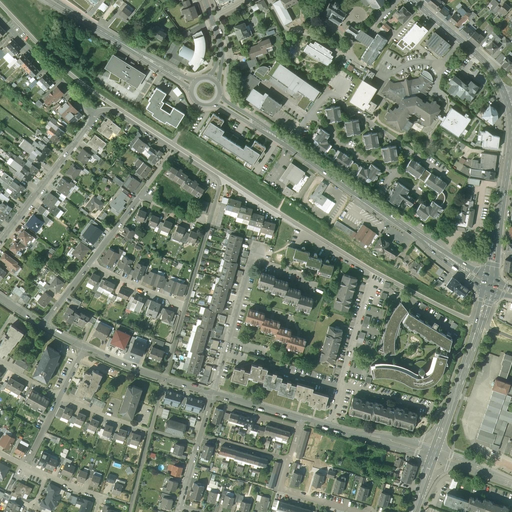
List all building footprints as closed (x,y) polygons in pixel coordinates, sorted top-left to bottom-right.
[(281,0),(279,0),(273,3),(284,25),(285,24),(286,25),(292,22),(291,21),(292,20),(286,8),(281,0)] [(281,0),(286,8),(299,1),(298,0),(281,0)] [(439,0),(434,0),(430,5),(438,11),(441,7),(443,5),(442,4),(440,2),(441,1),(439,0)] [(495,0),(492,0),(490,3),(493,5),(490,8),(493,11),(497,5),(499,4),(495,0)] [(263,1),(257,4),(261,10),(263,9),(264,11),(268,9),(263,1)] [(329,3),(325,9),(326,9),(323,13),(329,17),(328,18),(339,25),(346,13),(336,7),(339,4),(335,1),(333,5),(331,4),(329,3)] [(450,2),(441,7),(444,10),(446,9),(455,4),(455,3),(454,3),(452,1),(450,2)] [(108,6),(103,2),(98,9),(103,13),(108,6)] [(500,7),(498,9),(502,13),(501,15),(502,16),(510,7),(504,2),(500,7)] [(190,3),(183,5),(189,20),(198,17),(194,5),(191,6),(190,3)] [(468,11),(461,5),(457,10),(463,15),(466,12),(468,11)] [(403,6),(400,10),(398,8),(393,15),(396,18),(396,17),(397,18),(403,24),(411,14),(403,6)] [(125,7),(122,10),(119,14),(126,19),(131,12),(125,7)] [(444,10),(441,7),(438,11),(436,13),(443,19),(446,21),(448,20),(451,16),(444,10)] [(460,19),(454,13),(451,16),(448,20),(454,25),(460,19)] [(393,15),(385,23),(388,26),(396,18),(393,15)] [(460,19),(454,25),(458,28),(465,19),(462,16),(460,19)] [(244,23),(234,27),(239,40),(249,37),(249,36),(247,32),(246,29),(246,27),(244,23)] [(385,23),(381,27),(387,32),(391,28),(388,26),(385,23)] [(415,23),(396,44),(403,50),(406,46),(410,50),(427,30),(422,26),(421,27),(415,23)] [(358,31),(349,25),(346,30),(355,36),(358,31)] [(473,33),(465,25),(459,31),(468,39),(473,33)] [(160,30),(158,29),(156,33),(155,36),(158,37),(158,38),(163,41),(167,34),(160,30)] [(374,40),(359,30),(358,31),(355,36),(369,46),(374,40)] [(195,47),(195,51),(184,45),(183,46),(181,48),(180,49),(180,51),(179,53),(179,54),(190,60),(188,62),(195,70),(196,69),(198,67),(199,65),(200,66),(205,57),(203,56),(205,50),(205,43),(204,37),(201,31),(192,35),(194,39),(195,43),(195,47)] [(473,33),(468,39),(476,46),(482,39),(483,37),(479,34),(479,35),(475,31),(473,33)] [(435,33),(426,43),(432,48),(432,47),(435,49),(434,50),(439,55),(442,52),(444,53),(447,49),(446,48),(449,44),(443,39),(442,40),(440,39),(441,38),(435,33)] [(369,46),(361,59),(370,65),(379,52),(379,53),(381,50),(381,49),(387,40),(378,34),(374,40),(369,46)] [(501,39),(495,34),(493,36),(490,40),(492,42),(495,45),(501,39)] [(507,38),(502,41),(505,47),(510,44),(507,38)] [(259,45),(248,49),(251,58),(255,57),(255,56),(262,53),(263,54),(267,53),(266,49),(272,47),(269,39),(259,43),(259,45)] [(13,40),(7,45),(8,46),(7,47),(8,48),(9,47),(11,50),(17,44),(13,40)] [(332,52),(315,42),(312,47),(307,45),(304,51),(328,66),(332,60),(327,57),(329,54),(330,55),(332,52)] [(492,42),(486,48),(492,54),(498,47),(495,45),(492,42)] [(17,44),(11,50),(13,52),(14,54),(14,53),(15,54),(21,48),(17,44)] [(23,55),(17,61),(18,61),(18,62),(19,63),(21,65),(27,59),(23,55)] [(115,57),(113,56),(106,67),(111,70),(121,76),(126,78),(125,79),(137,86),(144,75),(125,63),(115,57)] [(511,63),(505,57),(500,63),(501,65),(507,71),(511,65),(511,63)] [(31,63),(27,59),(21,65),(22,65),(21,66),(22,67),(23,67),(25,69),(31,63)] [(459,60),(454,67),(459,71),(461,69),(463,67),(463,68),(465,65),(461,62),(462,61),(459,60)] [(297,75),(280,63),(277,61),(277,62),(276,62),(274,64),(272,67),(269,66),(267,68),(265,67),(263,67),(261,67),(259,69),(257,70),(254,74),(264,81),(266,79),(269,81),(272,76),(288,88),(287,90),(292,94),(294,95),(296,95),(297,95),(299,94),(300,93),(303,95),(299,101),(297,104),(300,106),(300,107),(304,110),(311,100),(313,102),(320,92),(303,79),(302,80),(297,76),(297,75)] [(31,63),(25,69),(27,71),(27,72),(28,73),(28,72),(29,73),(35,67),(31,63)] [(407,68),(397,73),(401,76),(409,73),(417,71),(423,70),(428,71),(432,76),(436,75),(434,70),(431,67),(424,64),(417,65),(407,68)] [(35,67),(29,73),(31,75),(31,76),(32,77),(32,76),(33,77),(39,71),(35,67)] [(121,76),(111,70),(109,79),(119,82),(121,76)] [(375,74),(369,70),(363,81),(368,84),(375,74)] [(427,101),(426,103),(424,103),(421,101),(421,99),(424,95),(426,94),(425,93),(426,92),(428,91),(427,90),(428,89),(429,88),(429,87),(430,86),(431,86),(431,84),(432,82),(432,77),(430,74),(427,72),(424,70),(422,73),(422,74),(419,79),(410,81),(411,82),(409,82),(409,81),(408,81),(406,80),(404,82),(403,82),(404,83),(402,84),(402,82),(393,84),(389,81),(382,92),(383,92),(384,94),(385,94),(387,95),(387,96),(389,96),(390,97),(390,99),(392,98),(394,99),(394,101),(396,101),(397,102),(397,103),(399,104),(399,105),(400,105),(398,108),(396,108),(395,108),(393,111),(390,109),(389,110),(387,110),(388,112),(387,113),(386,115),(385,116),(387,117),(387,118),(386,120),(391,123),(391,124),(393,124),(394,125),(394,127),(396,126),(400,129),(401,128),(403,128),(406,130),(412,122),(408,119),(407,116),(408,115),(410,114),(410,113),(410,112),(411,113),(414,112),(414,111),(415,112),(415,113),(417,113),(418,114),(419,115),(420,115),(421,116),(422,115),(424,116),(424,118),(425,118),(423,122),(426,124),(427,123),(428,123),(430,124),(433,119),(434,119),(434,117),(435,116),(437,115),(436,114),(439,109),(438,108),(438,107),(439,105),(435,103),(435,101),(433,102),(432,101),(430,104),(427,101)] [(46,74),(39,79),(40,80),(40,81),(41,82),(41,81),(43,84),(49,78),(46,74)] [(258,81),(250,75),(243,86),(247,89),(243,94),(247,97),(246,98),(254,104),(256,106),(264,95),(263,95),(256,90),(257,89),(257,87),(257,86),(256,84),(258,81)] [(466,84),(455,76),(450,82),(452,84),(448,89),(455,94),(456,92),(463,97),(465,95),(470,99),(476,93),(473,91),(477,86),(471,81),(466,86),(466,84)] [(49,78),(43,84),(46,86),(45,87),(46,88),(47,87),(47,88),(54,82),(49,78)] [(35,79),(29,85),(31,88),(37,81),(35,79)] [(363,81),(351,101),(363,108),(366,109),(366,110),(371,113),(376,104),(377,104),(370,100),(370,101),(368,100),(374,91),(375,88),(368,84),(363,81)] [(178,96),(183,93),(178,86),(173,90),(178,96)] [(57,87),(47,96),(47,98),(48,99),(45,101),(49,105),(54,100),(55,101),(63,94),(57,87)] [(166,93),(157,87),(149,101),(150,101),(146,108),(153,113),(152,115),(165,123),(167,121),(176,127),(185,114),(174,107),(173,108),(164,102),(162,101),(166,93)] [(264,95),(256,106),(254,104),(253,104),(258,107),(258,108),(262,110),(267,113),(273,116),(276,111),(276,110),(277,111),(282,105),(267,95),(265,93),(263,95),(264,95)] [(67,101),(61,106),(58,103),(52,108),(54,109),(55,109),(57,111),(58,110),(63,115),(63,114),(72,106),(67,101)] [(497,110),(490,105),(483,114),(483,118),(492,124),(497,118),(497,116),(497,113),(497,110)] [(72,106),(63,114),(69,120),(72,116),(77,121),(81,116),(72,106)] [(331,108),(325,109),(326,113),(325,113),(325,114),(327,116),(327,117),(327,116),(328,123),(332,122),(333,121),(337,120),(338,121),(342,120),(341,114),(342,111),(342,110),(341,111),(340,106),(334,107),(334,106),(331,107),(331,108)] [(470,119),(452,108),(446,117),(444,116),(442,118),(441,120),(443,121),(440,125),(459,137),(470,119)] [(209,137),(228,149),(233,141),(230,139),(223,135),(222,134),(224,130),(222,129),(220,127),(222,124),(224,120),(213,113),(198,136),(206,141),(209,137)] [(349,121),(344,122),(345,126),(344,126),(344,127),(345,129),(345,130),(346,130),(347,136),(351,135),(352,134),(356,133),(357,134),(361,134),(360,127),(360,124),(359,124),(359,119),(353,120),(353,119),(349,120),(349,121)] [(109,120),(106,123),(104,121),(98,130),(108,137),(110,134),(111,135),(113,132),(116,135),(121,129),(112,122),(109,120)] [(59,128),(56,131),(54,129),(52,131),(60,138),(65,132),(59,128)] [(330,134),(320,128),(317,132),(316,133),(316,134),(315,136),(313,136),(312,138),(315,140),(314,141),(314,143),(315,144),(316,146),(314,148),(316,149),(317,149),(318,150),(319,152),(320,153),(321,152),(325,155),(330,148),(332,146),(328,143),(327,138),(330,134)] [(121,129),(116,135),(122,140),(127,134),(121,129)] [(499,137),(493,135),(487,130),(485,130),(484,132),(481,131),(480,135),(481,135),(481,140),(483,140),(482,147),(498,148),(499,137)] [(60,138),(52,131),(50,134),(52,136),(50,139),(56,143),(60,138)] [(226,131),(223,135),(230,139),(232,135),(226,131)] [(368,134),(363,135),(363,139),(363,140),(364,142),(364,143),(365,143),(366,149),(369,148),(370,147),(374,147),(376,147),(379,147),(378,141),(379,141),(379,140),(379,137),(378,137),(378,132),(372,133),(372,132),(368,133),(368,134)] [(95,135),(90,141),(89,140),(87,144),(93,148),(96,151),(96,150),(99,146),(102,148),(106,143),(95,135)] [(135,135),(131,140),(135,143),(138,139),(139,138),(135,135)] [(232,135),(230,139),(233,141),(235,143),(238,139),(238,138),(233,135),(232,135)] [(1,136),(0,137),(0,141),(1,140),(5,143),(7,145),(9,141),(1,136)] [(147,144),(139,138),(138,139),(135,143),(133,146),(141,153),(144,149),(144,148),(147,144)] [(238,139),(235,143),(242,147),(244,143),(238,139)] [(235,143),(233,141),(228,149),(246,161),(244,165),(251,170),(266,147),(255,140),(253,143),(250,147),(248,146),(246,144),(243,148),(242,147),(235,143)] [(155,150),(147,144),(144,148),(144,149),(151,154),(148,158),(149,159),(155,163),(162,155),(155,149),(155,150)] [(51,150),(45,146),(43,149),(40,147),(38,149),(47,156),(51,150)] [(390,146),(386,146),(387,147),(381,148),(382,153),(381,153),(383,156),(384,162),(388,162),(389,160),(393,160),(394,161),(398,160),(397,154),(397,153),(398,150),(397,150),(396,146),(390,147),(390,146)] [(332,149),(330,148),(326,153),(328,154),(328,156),(329,156),(331,157),(332,158),(336,152),(334,151),(335,150),(334,149),(333,148),(332,148),(332,149)] [(47,156),(38,149),(36,152),(39,154),(36,157),(42,161),(47,156)] [(91,155),(83,149),(76,158),(84,164),(91,155)] [(343,154),(338,150),(336,152),(332,158),(331,159),(336,162),(335,163),(337,164),(338,164),(340,165),(340,167),(342,168),(342,167),(347,170),(353,162),(354,161),(348,157),(348,156),(344,153),(343,154)] [(497,155),(483,153),(482,159),(481,159),(481,164),(478,163),(478,161),(472,160),(471,169),(484,171),(494,172),(497,155)] [(140,167),(136,172),(143,177),(144,178),(151,168),(138,158),(135,163),(140,167)] [(23,167),(14,159),(10,165),(19,172),(22,169),(24,171),(26,169),(23,167)] [(421,164),(416,161),(416,162),(411,159),(404,168),(408,171),(407,172),(409,173),(410,172),(412,174),(412,175),(414,176),(415,175),(418,178),(425,168),(420,165),(421,164)] [(296,184),(303,173),(304,172),(291,162),(279,180),(286,184),(289,179),(296,184)] [(354,163),(353,162),(348,169),(349,170),(350,171),(351,172),(352,172),(353,172),(354,173),(359,167),(358,166),(358,165),(357,164),(356,163),(355,163),(354,163)] [(82,170),(73,163),(65,174),(74,180),(82,170)] [(371,163),(368,168),(364,168),(360,166),(359,167),(354,173),(353,175),(357,178),(357,179),(358,180),(360,179),(362,181),(362,182),(363,183),(365,180),(367,181),(368,181),(369,181),(370,180),(371,179),(374,181),(375,180),(375,178),(376,177),(377,177),(378,175),(378,174),(381,170),(371,163)] [(172,164),(165,174),(182,185),(181,186),(199,198),(206,188),(196,182),(197,182),(194,180),(193,182),(187,177),(188,176),(182,172),(182,170),(180,169),(172,164)] [(33,165),(30,168),(28,166),(26,169),(35,175),(39,170),(33,165)] [(17,172),(9,166),(7,169),(15,174),(15,175),(17,172)] [(35,175),(26,169),(24,171),(27,173),(24,176),(30,181),(35,175)] [(471,169),(470,169),(470,174),(471,175),(481,177),(482,173),(484,173),(484,171),(471,169)] [(426,170),(420,178),(424,181),(430,173),(426,170)] [(14,179),(5,172),(0,178),(6,182),(10,185),(11,182),(14,179)] [(437,176),(436,177),(430,172),(430,173),(424,181),(424,182),(429,185),(428,186),(430,187),(431,187),(433,188),(433,190),(435,191),(435,190),(440,193),(441,191),(447,184),(441,180),(441,179),(437,176)] [(303,173),(296,184),(292,189),(298,192),(309,177),(303,173)] [(123,183),(122,184),(133,192),(140,182),(130,174),(123,183)] [(69,184),(62,178),(58,183),(60,184),(57,189),(66,197),(70,192),(67,191),(71,186),(71,185),(69,184)] [(412,198),(406,194),(409,190),(405,187),(402,185),(402,184),(397,182),(394,186),(395,187),(394,188),(393,188),(391,190),(392,191),(390,194),(391,195),(389,199),(387,198),(387,199),(390,201),(394,204),(398,206),(400,203),(400,202),(401,199),(402,198),(407,201),(406,202),(411,206),(415,200),(414,201),(412,199),(412,198)] [(19,183),(17,186),(14,184),(12,187),(21,193),(25,188),(19,183)] [(294,192),(286,186),(282,192),(289,197),(290,195),(292,196),(294,192)] [(21,193),(12,187),(10,190),(13,191),(11,194),(17,199),(21,193)] [(314,193),(312,195),(311,195),(310,197),(322,205),(327,198),(321,194),(322,191),(317,188),(314,193)] [(127,195),(122,191),(115,200),(114,199),(110,205),(111,205),(120,212),(123,209),(121,207),(119,205),(123,200),(127,195)] [(440,193),(434,201),(440,206),(442,203),(443,204),(444,201),(445,198),(445,196),(443,193),(441,191),(440,193)] [(9,199),(1,193),(0,194),(0,197),(4,200),(7,202),(9,199)] [(58,199),(50,193),(43,202),(51,208),(54,205),(58,199)] [(103,204),(94,197),(86,206),(91,210),(95,206),(99,209),(103,204)] [(235,199),(229,198),(227,204),(226,209),(232,211),(235,199)] [(331,202),(327,198),(322,205),(320,208),(325,211),(331,202)] [(241,201),(235,199),(232,211),(238,212),(240,205),(241,201)] [(4,200),(1,205),(0,204),(0,208),(7,214),(12,208),(6,204),(7,202),(4,200)] [(430,205),(425,205),(421,202),(414,212),(419,215),(418,216),(420,217),(421,217),(423,218),(423,219),(425,221),(429,214),(436,219),(437,217),(437,216),(438,214),(439,214),(440,212),(439,212),(442,207),(440,206),(434,201),(433,200),(430,205)] [(209,203),(203,201),(200,212),(206,214),(209,203)] [(461,211),(454,216),(453,222),(454,223),(453,229),(465,231),(466,228),(468,228),(471,228),(474,209),(469,208),(468,207),(467,207),(468,204),(462,203),(461,211)] [(46,209),(41,205),(37,210),(39,211),(43,214),(46,209)] [(61,210),(54,205),(51,208),(49,211),(56,217),(61,210)] [(246,207),(240,205),(238,212),(237,216),(243,218),(246,207)] [(253,209),(246,207),(243,218),(249,220),(251,213),(253,209)] [(146,213),(139,210),(135,218),(143,221),(145,215),(146,213)] [(43,214),(39,211),(35,216),(33,215),(26,224),(37,232),(44,223),(46,225),(50,220),(43,214)] [(249,220),(248,224),(255,225),(258,215),(251,213),(249,220)] [(152,215),(149,224),(156,227),(158,221),(159,218),(152,215)] [(264,216),(258,215),(255,225),(261,227),(263,220),(264,216)] [(172,223),(165,220),(164,223),(161,229),(169,232),(172,223)] [(269,222),(263,220),(261,227),(260,231),(266,233),(269,222)] [(354,232),(337,221),(334,225),(351,236),(354,232)] [(276,224),(269,222),(266,233),(272,235),(276,224)] [(91,225),(87,229),(98,238),(103,232),(96,227),(92,223),(91,225)] [(185,229),(178,225),(174,234),(182,237),(184,231),(185,229)] [(370,230),(362,225),(356,233),(354,237),(362,242),(370,230)] [(134,231),(126,227),(123,234),(126,235),(131,238),(134,231)] [(94,244),(98,238),(87,229),(83,235),(82,235),(87,239),(94,244)] [(34,237),(24,230),(22,232),(20,232),(17,236),(21,239),(22,239),(26,242),(28,243),(30,240),(31,241),(34,237)] [(198,234),(191,230),(190,233),(187,239),(195,243),(198,234)] [(375,234),(370,230),(362,242),(367,246),(373,238),(375,234)] [(237,235),(230,234),(228,240),(241,244),(243,237),(237,235)] [(388,243),(380,238),(373,249),(382,254),(383,252),(389,256),(393,248),(387,245),(388,243)] [(241,244),(228,240),(227,246),(239,250),(241,244)] [(18,244),(15,241),(12,245),(11,245),(11,246),(10,248),(20,256),(23,252),(21,251),(23,248),(22,247),(18,244)] [(86,247),(82,243),(82,244),(80,243),(75,250),(72,254),(73,254),(81,260),(90,249),(86,247)] [(239,250),(227,246),(225,253),(237,256),(239,250)] [(296,249),(288,246),(287,249),(287,250),(286,252),(286,254),(286,257),(286,260),(293,262),(293,259),(306,262),(305,265),(318,269),(317,273),(330,277),(333,266),(328,264),(329,261),(328,260),(327,260),(326,260),(326,261),(325,263),(321,262),(321,259),(316,257),(317,255),(317,254),(316,253),(315,253),(314,254),(313,257),(309,255),(309,252),(304,251),(305,248),(305,247),(304,247),(303,246),(303,247),(302,247),(301,250),(296,248),(296,249)] [(393,248),(389,256),(394,259),(398,251),(393,248)] [(113,253),(108,251),(105,256),(103,257),(102,259),(103,261),(105,262),(108,263),(112,264),(113,264),(116,258),(118,254),(117,253),(113,251),(113,253)] [(17,262),(5,253),(0,258),(9,265),(8,266),(15,272),(20,266),(16,264),(17,262)] [(237,256),(225,253),(223,259),(225,259),(235,262),(237,256)] [(126,260),(123,258),(119,266),(125,270),(127,270),(129,267),(132,260),(127,258),(126,260)] [(235,262),(225,259),(223,266),(235,269),(237,263),(235,262)] [(420,265),(414,262),(410,268),(416,272),(420,265)] [(145,266),(138,263),(134,271),(132,275),(140,278),(143,271),(145,266)] [(235,269),(223,266),(221,272),(234,275),(235,269)] [(440,267),(436,273),(440,276),(444,270),(440,267)] [(147,282),(153,284),(157,274),(150,271),(149,275),(147,282)] [(234,275),(221,272),(220,278),(232,282),(234,275)] [(275,277),(261,272),(258,285),(262,286),(263,286),(267,287),(267,288),(271,289),(275,278),(275,277)] [(100,277),(93,273),(88,282),(96,285),(98,281),(100,277)] [(157,274),(153,284),(160,287),(160,286),(162,280),(164,276),(157,274)] [(341,284),(337,297),(336,298),(336,299),(337,300),(335,307),(347,311),(347,310),(348,306),(349,307),(349,306),(348,306),(348,304),(350,304),(350,303),(349,303),(349,301),(350,301),(351,301),(349,301),(350,298),(351,298),(350,298),(351,294),(352,294),(351,294),(352,290),(354,291),(354,290),(352,290),(353,287),(354,288),(354,287),(353,287),(354,285),(355,285),(354,284),(355,282),(356,282),(355,282),(356,278),(344,274),(342,281),(341,282),(341,283),(341,284)] [(457,280),(452,277),(446,285),(462,297),(468,289),(459,283),(459,282),(457,280)] [(50,286),(49,288),(50,288),(56,293),(63,284),(56,278),(50,286)] [(232,282),(220,278),(218,284),(228,287),(230,288),(232,282)] [(288,282),(275,278),(271,289),(271,291),(275,292),(276,292),(281,293),(280,294),(285,295),(287,287),(288,282)] [(177,282),(170,279),(169,283),(167,290),(173,292),(177,282)] [(115,284),(105,280),(105,281),(102,287),(103,287),(106,288),(112,291),(115,284)] [(184,284),(177,282),(173,292),(180,295),(180,294),(182,287),(184,284)] [(43,287),(39,284),(37,286),(45,292),(47,289),(43,287)] [(218,284),(216,284),(214,290),(226,294),(228,287),(218,284)] [(17,287),(16,286),(12,291),(20,297),(23,292),(24,292),(17,287)] [(301,291),(287,287),(285,295),(283,299),(288,301),(288,300),(293,301),(293,302),(297,303),(299,295),(301,291)] [(121,288),(117,295),(127,300),(130,292),(121,288)] [(226,294),(214,290),(212,296),(225,300),(226,294)] [(25,292),(20,297),(27,303),(31,297),(25,292)] [(45,292),(38,301),(45,306),(52,297),(45,292)] [(145,298),(136,294),(133,302),(137,304),(142,306),(143,304),(145,298)] [(313,299),(299,295),(297,303),(296,308),(300,309),(301,308),(305,310),(310,312),(313,299)] [(225,300),(212,296),(211,303),(223,306),(225,300)] [(161,304),(151,301),(148,307),(146,314),(156,317),(158,311),(161,304)] [(223,306),(211,303),(209,309),(216,311),(221,312),(223,306)] [(394,314),(393,313),(392,315),(390,319),(391,320),(390,321),(387,320),(383,334),(385,334),(384,337),(382,337),(379,350),(382,351),(381,355),(387,354),(388,353),(391,354),(395,340),(394,340),(395,337),(396,337),(400,324),(396,323),(397,321),(398,322),(400,318),(402,316),(404,313),(406,311),(400,303),(398,306),(396,309),(397,310),(394,314)] [(74,309),(69,306),(63,317),(67,319),(67,320),(72,323),(73,320),(76,315),(73,314),(72,313),(74,309)] [(209,309),(205,308),(203,314),(214,317),(216,311),(209,309)] [(173,312),(166,309),(163,316),(162,319),(162,320),(163,318),(170,321),(169,322),(170,322),(173,314),(173,312)] [(265,313),(249,309),(246,320),(253,322),(252,324),(254,324),(255,323),(262,325),(264,317),(265,313)] [(80,312),(79,314),(75,312),(73,314),(76,315),(73,320),(84,326),(87,321),(89,317),(80,312)] [(436,325),(434,323),(432,327),(418,318),(420,315),(417,313),(415,316),(408,312),(402,321),(408,325),(407,326),(413,330),(414,328),(424,335),(423,336),(429,340),(430,339),(440,345),(440,347),(447,349),(448,347),(450,348),(452,339),(448,337),(450,334),(448,332),(446,335),(434,328),(436,325)] [(439,313),(435,319),(440,322),(443,316),(439,313)] [(214,317),(203,314),(202,320),(213,323),(214,317)] [(368,327),(371,317),(365,315),(362,325),(368,327)] [(96,319),(91,316),(88,322),(94,324),(96,319)] [(280,322),(264,317),(262,325),(261,328),(276,333),(278,326),(280,322)] [(213,323),(202,320),(200,326),(209,329),(211,330),(213,323)] [(455,330),(458,325),(453,322),(450,327),(455,330)] [(96,328),(93,334),(99,337),(104,327),(98,324),(99,323),(96,328)] [(5,339),(2,345),(0,344),(0,354),(1,355),(3,352),(6,355),(9,350),(10,348),(11,349),(14,344),(13,344),(15,342),(16,343),(19,339),(18,338),(20,335),(21,336),(24,333),(11,325),(7,332),(10,334),(9,335),(5,333),(2,337),(5,339)] [(200,326),(197,326),(196,332),(207,335),(209,329),(200,326)] [(291,330),(278,326),(276,333),(275,337),(288,341),(286,346),(302,350),(306,339),(290,335),(291,330)] [(342,330),(329,326),(324,343),(337,346),(342,330)] [(104,327),(99,337),(105,340),(108,334),(111,329),(110,328),(110,330),(104,327)] [(111,343),(124,348),(125,347),(130,336),(117,330),(113,339),(111,343)] [(363,343),(366,333),(361,331),(357,342),(363,343)] [(207,335),(196,332),(194,338),(205,341),(207,335)] [(165,342),(153,337),(152,340),(157,343),(157,345),(163,347),(165,342)] [(205,341),(194,338),(192,345),(203,348),(205,341)] [(136,353),(141,342),(135,339),(134,344),(131,351),(136,353)] [(145,348),(146,344),(141,342),(136,353),(142,355),(145,348)] [(324,343),(319,360),(333,363),(337,346),(324,343)] [(203,348),(192,345),(190,351),(193,351),(201,354),(203,348)] [(47,346),(44,352),(45,353),(40,364),(39,363),(33,374),(39,377),(38,377),(47,382),(51,374),(48,373),(49,370),(52,371),(57,360),(54,359),(54,357),(56,358),(59,353),(53,350),(54,349),(47,346)] [(164,351),(153,346),(148,357),(160,361),(164,351)] [(201,354),(193,351),(191,358),(202,361),(204,355),(201,354)] [(419,378),(412,376),(408,373),(404,371),(402,370),(399,369),(394,368),(388,367),(384,367),(380,367),(376,367),(375,364),(372,365),(371,365),(371,366),(370,367),(371,368),(371,370),(370,374),(372,375),(373,377),(376,377),(376,375),(378,375),(378,376),(381,376),(384,376),(384,375),(389,375),(389,377),(394,378),(395,377),(399,378),(399,380),(404,382),(405,381),(407,382),(410,384),(409,385),(413,386),(415,387),(418,387),(420,387),(420,386),(424,386),(427,385),(428,386),(431,385),(432,384),(434,383),(436,381),(437,380),(436,379),(438,377),(440,374),(442,374),(443,372),(444,370),(445,366),(443,366),(444,364),(447,365),(446,360),(448,355),(436,352),(435,356),(437,356),(434,367),(431,373),(425,377),(419,378)] [(511,361),(511,356),(504,354),(501,364),(503,365),(510,367),(511,361)] [(29,364),(18,358),(15,363),(26,370),(29,364)] [(202,361),(191,358),(189,364),(200,367),(202,361)] [(422,362),(421,362),(420,362),(418,362),(417,363),(418,365),(417,366),(416,367),(416,368),(415,370),(416,370),(416,371),(418,371),(418,370),(419,369),(419,368),(421,367),(422,368),(423,368),(424,369),(424,370),(426,370),(425,368),(426,368),(426,366),(425,366),(424,365),(422,364),(422,362)] [(200,367),(189,364),(187,370),(198,373),(200,367)] [(258,366),(252,364),(250,372),(248,376),(264,381),(266,372),(267,369),(261,367),(262,365),(258,364),(258,366)] [(502,366),(502,365),(499,375),(506,378),(510,368),(502,366)] [(244,368),(241,367),(240,369),(234,368),(231,379),(246,384),(248,376),(250,372),(244,370),(244,368)] [(89,373),(86,372),(82,379),(81,379),(78,386),(79,386),(77,390),(75,394),(83,398),(85,396),(86,395),(87,396),(88,396),(91,397),(92,395),(95,389),(96,389),(99,383),(98,382),(102,374),(94,370),(93,373),(92,374),(91,372),(89,373)] [(272,374),(266,372),(264,381),(263,384),(267,385),(267,386),(272,387),(278,389),(281,381),(282,377),(276,375),(277,373),(273,372),(272,374)] [(17,381),(10,378),(5,386),(12,390),(17,381)] [(498,379),(496,378),(495,379),(494,382),(495,383),(494,383),(493,384),(494,385),(493,385),(492,388),(492,389),(494,390),(506,394),(507,394),(507,393),(511,394),(511,385),(510,384),(510,383),(505,382),(498,379)] [(17,381),(12,390),(19,394),(24,385),(17,381)] [(287,382),(281,381),(278,389),(277,393),(293,397),(293,395),(296,385),(290,383),(291,382),(287,381),(287,382)] [(313,388),(297,383),(296,385),(293,395),(297,396),(297,398),(299,399),(300,398),(300,397),(302,398),(302,399),(302,400),(304,400),(305,400),(306,399),(309,400),(308,403),(312,405),(313,406),(314,407),(315,406),(315,405),(317,406),(317,407),(317,408),(319,408),(320,408),(321,407),(325,408),(326,405),(328,395),(312,391),(313,388)] [(141,388),(133,385),(131,389),(128,387),(120,410),(124,412),(123,415),(132,418),(137,404),(136,404),(137,402),(138,402),(140,393),(139,393),(141,388)] [(91,397),(88,396),(87,396),(86,395),(85,396),(83,398),(75,394),(77,390),(72,388),(70,393),(91,403),(93,397),(94,396),(92,395),(91,397)] [(50,400),(32,390),(25,402),(26,403),(25,404),(30,407),(30,405),(32,406),(31,407),(36,410),(36,409),(38,410),(37,411),(42,413),(43,412),(50,400)] [(506,394),(494,390),(494,391),(493,390),(480,428),(492,433),(492,432),(496,434),(498,434),(503,420),(507,422),(511,412),(506,411),(511,397),(506,395),(506,394)] [(163,401),(171,404),(174,393),(166,391),(166,392),(163,400),(163,401)] [(171,404),(178,406),(179,404),(181,396),(182,395),(174,393),(171,404)] [(106,403),(93,397),(91,402),(104,408),(106,403)] [(184,407),(192,410),(195,399),(187,397),(187,398),(185,405),(184,407)] [(374,403),(353,397),(348,412),(369,418),(370,417),(374,403)] [(192,410),(200,412),(200,411),(202,403),(203,401),(195,399),(192,410)] [(395,408),(374,402),(374,403),(370,417),(391,423),(391,422),(395,408)] [(73,410),(66,407),(62,416),(69,419),(71,415),(73,410)] [(417,413),(396,407),(395,408),(391,422),(412,428),(417,413)] [(223,410),(216,408),(212,422),(219,424),(219,423),(223,410)] [(169,410),(164,409),(161,417),(167,419),(169,410)] [(86,416),(79,412),(76,417),(75,422),(82,425),(86,416)] [(238,415),(230,413),(230,414),(228,420),(236,422),(238,415)] [(246,417),(238,415),(236,422),(244,424),(246,417)] [(196,418),(190,417),(188,425),(194,427),(196,418)] [(254,420),(246,417),(244,424),(252,427),(254,420)] [(99,421),(92,418),(89,423),(88,427),(95,431),(99,421)] [(185,424),(169,419),(166,430),(182,435),(185,424)] [(503,420),(498,434),(503,436),(507,422),(503,420)] [(113,426),(106,424),(104,429),(103,433),(103,434),(110,436),(113,426)] [(274,427),(266,425),(265,429),(264,432),(272,434),(274,427)] [(282,429),(274,427),(272,434),(280,436),(282,429)] [(127,431),(119,428),(118,434),(116,438),(117,438),(124,440),(127,431)] [(492,433),(480,428),(476,438),(491,443),(493,444),(493,443),(496,434),(492,432),(492,433)] [(290,432),(282,429),(280,436),(288,439),(290,432)] [(141,435),(133,433),(131,438),(130,442),(138,445),(141,435)] [(498,434),(496,434),(493,443),(499,446),(503,436),(498,434)] [(11,437),(7,435),(6,437),(1,444),(9,448),(12,442),(13,441),(14,439),(14,437),(12,436),(11,437)] [(19,444),(19,443),(17,447),(15,452),(23,456),(27,448),(19,444)] [(183,446),(175,443),(173,452),(180,454),(181,455),(181,454),(183,446)] [(213,446),(205,444),(201,457),(209,459),(213,446)] [(229,448),(221,446),(219,453),(227,455),(229,448)] [(237,450),(229,448),(227,455),(235,457),(237,450)] [(244,453),(237,450),(235,457),(235,458),(242,460),(244,453)] [(51,454),(43,451),(38,463),(45,466),(49,457),(51,454)] [(252,455),(244,453),(242,460),(250,462),(252,455)] [(260,457),(252,455),(250,462),(258,464),(260,457)] [(58,461),(49,457),(45,466),(54,470),(58,461)] [(268,459),(260,457),(258,464),(266,466),(268,459)] [(281,463),(275,461),(268,487),(273,488),(281,463)] [(9,467),(0,462),(0,477),(3,479),(9,467)] [(417,465),(407,462),(404,471),(409,472),(409,473),(413,475),(417,465)] [(68,464),(66,463),(65,465),(64,469),(64,470),(62,474),(70,477),(75,467),(68,464)] [(177,466),(174,465),(171,473),(179,476),(182,467),(177,466)] [(87,472),(80,470),(76,479),(84,482),(86,476),(88,472),(87,472)] [(301,474),(294,471),(290,484),(298,486),(301,474)] [(409,472),(404,471),(401,480),(411,483),(413,475),(409,473),(409,472)] [(324,475),(315,473),(312,485),(320,487),(324,475)] [(93,475),(93,474),(92,478),(90,484),(97,487),(101,477),(93,475)] [(115,476),(109,474),(106,480),(113,483),(115,476)] [(214,481),(216,475),(212,474),(209,487),(211,488),(211,490),(217,491),(219,482),(214,481)] [(459,478),(453,476),(449,488),(454,490),(459,478)] [(172,480),(169,479),(168,479),(169,479),(166,487),(166,488),(170,489),(175,491),(175,490),(174,490),(176,486),(176,485),(177,482),(172,480)] [(345,481),(336,479),(333,491),(341,493),(345,481)] [(204,486),(200,485),(201,483),(197,482),(197,484),(193,483),(192,488),(190,489),(191,491),(189,496),(193,497),(193,499),(196,500),(196,498),(200,499),(204,486)] [(32,488),(19,483),(15,493),(14,493),(18,495),(21,496),(23,491),(29,494),(32,488)] [(118,484),(115,483),(112,492),(120,494),(122,486),(123,485),(118,484)] [(61,489),(50,484),(47,489),(50,490),(47,495),(59,500),(61,495),(59,494),(61,489)] [(369,488),(360,485),(357,497),(365,500),(369,488)] [(216,492),(210,490),(206,501),(214,503),(215,499),(216,492)] [(389,494),(382,491),(378,503),(386,506),(389,494)] [(10,495),(5,492),(3,498),(9,501),(9,500),(10,500),(12,496),(10,495)] [(468,501),(447,493),(444,503),(465,510),(465,507),(468,501)] [(47,495),(45,500),(43,499),(40,505),(46,507),(52,510),(54,505),(56,506),(59,500),(47,495)] [(225,495),(225,497),(223,501),(224,502),(223,506),(229,508),(230,503),(231,504),(232,500),(233,497),(225,495)] [(269,498),(261,496),(260,500),(259,500),(259,501),(260,502),(258,509),(265,511),(267,507),(266,507),(269,498)] [(482,501),(478,500),(478,498),(475,497),(475,498),(469,496),(468,501),(465,507),(471,509),(472,508),(474,509),(475,508),(479,509),(478,511),(481,511),(482,511),(487,500),(483,498),(482,501)] [(89,511),(93,502),(78,497),(78,498),(76,503),(77,503),(82,504),(79,511),(89,511)] [(167,498),(163,497),(160,507),(165,508),(170,509),(172,499),(167,498)] [(9,501),(5,511),(6,511),(9,511),(10,511),(12,511),(17,511),(20,505),(10,500),(9,500),(9,501)] [(247,511),(250,503),(241,500),(240,505),(241,505),(240,511),(244,511),(247,511)] [(502,506),(491,502),(491,501),(487,500),(482,511),(505,511),(507,507),(502,505),(502,506)] [(287,503),(279,501),(277,508),(285,510),(287,503)] [(292,511),(294,505),(287,503),(285,510),(290,511),(292,511)]
